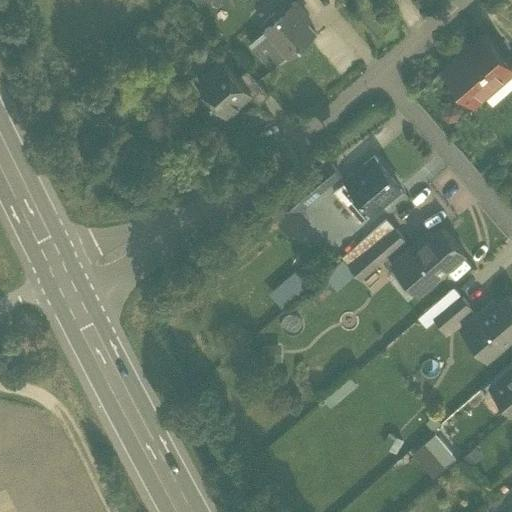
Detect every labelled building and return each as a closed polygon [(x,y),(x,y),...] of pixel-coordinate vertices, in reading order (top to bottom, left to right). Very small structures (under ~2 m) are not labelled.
[(294,0),(265,26),(290,54),(315,32),(301,15),(304,12),(294,0)] [(511,68),(511,62),(486,32),(443,69),(472,103),(511,68)] [(238,77),(222,59),(198,80),(227,113),(251,93),(251,92),(238,77)] [(270,94),(247,68),(238,77),(251,92),(251,93),(260,103),(270,94)] [(378,160),(361,175),(358,171),(346,181),(372,210),(400,186),(378,160)] [(331,161),(315,174),(325,186),(340,172),(331,161)] [(315,174),(304,184),(313,195),(325,186),(315,174)] [(387,218),(342,257),(350,266),(380,240),(395,227),(387,218)] [(442,226),(425,241),(422,237),(407,250),(433,279),(436,277),(465,252),(442,226)] [(395,227),(380,240),(389,252),(405,238),(395,227)] [(380,240),(350,266),(360,277),(389,252),(380,240)] [(296,268),(269,288),(282,304),(309,284),(296,268)] [(453,286),(431,306),(438,314),(446,308),(461,295),(453,286)] [(511,297),(509,294),(492,308),(488,304),(477,314),(502,344),(511,335),(511,297)] [(461,295),(446,308),(455,319),(471,306),(461,295)] [(438,314),(431,306),(419,316),(426,325),(434,318),(438,314)] [(438,314),(434,318),(444,329),(455,319),(446,308),(438,314)] [(511,360),(494,377),(497,380),(508,371),(511,376),(511,360)] [(511,376),(508,371),(497,380),(494,377),(481,388),(489,396),(494,391),(511,412),(511,376)] [(413,449),(433,475),(458,455),(437,429),(413,449)]
